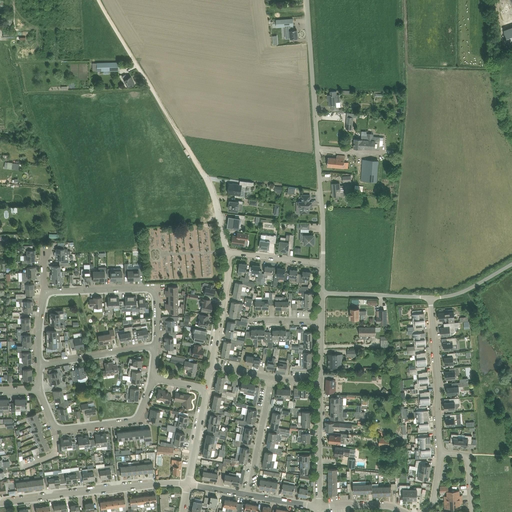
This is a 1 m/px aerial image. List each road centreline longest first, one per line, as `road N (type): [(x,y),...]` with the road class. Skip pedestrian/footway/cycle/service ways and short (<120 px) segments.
road 1 (unclassified): [(322,264),(306,0)]
road 2 (residential): [(155,345),(155,295),(148,288),(45,291),(39,365)]
road 3 (track): [(205,177),(99,0)]
road 4 (residential): [(187,484),(0,503)]
road 5 (residential): [(39,390),(62,429),(135,419),(152,378)]
road 6 (residential): [(441,453),(430,297)]
road 7 (residential): [(318,507),(320,379)]
